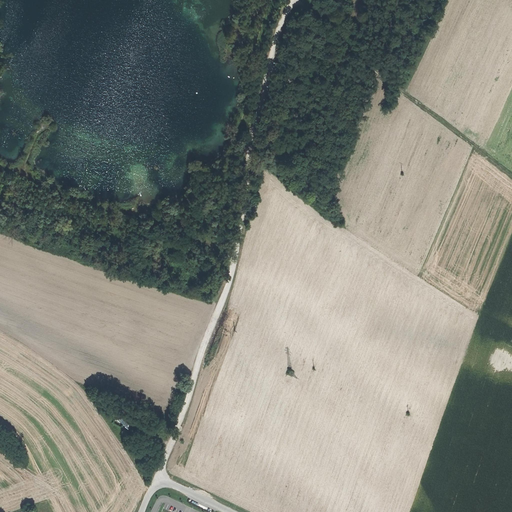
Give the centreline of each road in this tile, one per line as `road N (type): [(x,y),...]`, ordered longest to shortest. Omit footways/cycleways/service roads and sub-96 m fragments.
road 1 (track): [(158,484),(231,268),(252,137),(294,0)]
road 2 (track): [(298,0),(380,77),(511,173)]
